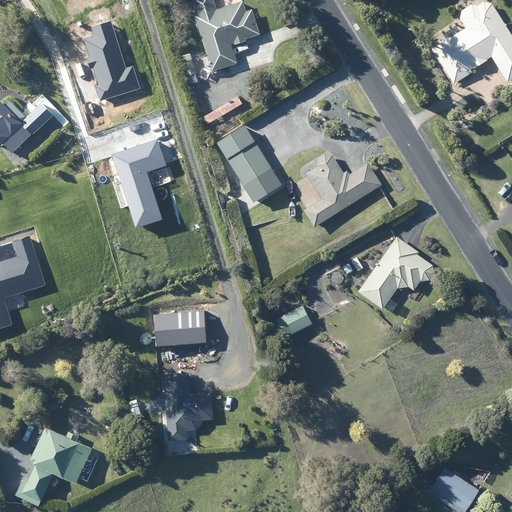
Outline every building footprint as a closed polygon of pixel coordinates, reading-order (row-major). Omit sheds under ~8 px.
[(214,9),(211,0),(189,0),(195,16),(193,16),(210,70),(235,63),(228,43),(232,42),(232,44),(244,41),(243,39),(258,34),(250,9),(244,11),(241,1),(214,9)] [(511,37),(491,5),(490,3),(482,1),(475,5),(469,4),(460,10),(458,18),(464,27),(430,49),(452,83),(455,82),(470,72),(468,70),(474,66),(490,56),(506,81),(511,77),(511,37)] [(181,62),(185,75),(195,73),(191,59),(181,62)] [(24,117),(20,114),(6,99),(0,103),(0,142),(10,153),(29,134),(30,135),(51,115),(39,102),(24,117)] [(214,142),(217,146),(242,187),(270,170),(242,125),(214,142)] [(330,155),(323,153),(321,153),(315,156),(315,159),(313,164),(314,166),(303,173),(320,199),(305,208),(302,210),(312,226),(380,184),(366,162),(365,163),(347,174),(345,171),(341,173),(330,155)] [(0,166),(2,171),(13,165),(10,160),(0,165),(0,166)] [(424,261),(421,258),(414,254),(416,252),(395,237),(390,243),(385,251),(355,291),(380,309),(381,306),(389,312),(395,304),(387,298),(394,288),(406,286),(411,290),(417,281),(427,280),(431,273),(430,265),(427,263),(424,261)] [(361,267),(357,261),(355,257),(349,261),(356,271),(356,270),(361,267)] [(47,303),(87,287),(77,262),(55,270),(56,271),(38,278),(47,303)] [(345,274),(352,270),(347,263),(341,267),(345,274)] [(321,321),(313,302),(278,318),(286,336),(321,321)] [(21,305),(0,310),(0,337),(28,331),(21,305)] [(202,327),(201,312),(157,315),(159,346),(209,343),(208,326),(202,327)] [(194,429),(195,428),(200,422),(200,420),(211,419),(209,391),(188,393),(187,373),(161,375),(164,410),(166,440),(184,438),(184,430),(194,429)] [(143,416),(141,405),(131,408),(133,419),(143,416)] [(75,476),(88,447),(74,441),(76,435),(67,431),(64,437),(43,427),(28,460),(31,461),(30,463),(33,465),(50,472),(57,475),(72,482),(75,476)] [(43,489),(50,472),(33,465),(25,484),(19,481),(13,494),(36,504),(43,489)] [(465,510),(479,487),(447,467),(433,491),(465,510)]
